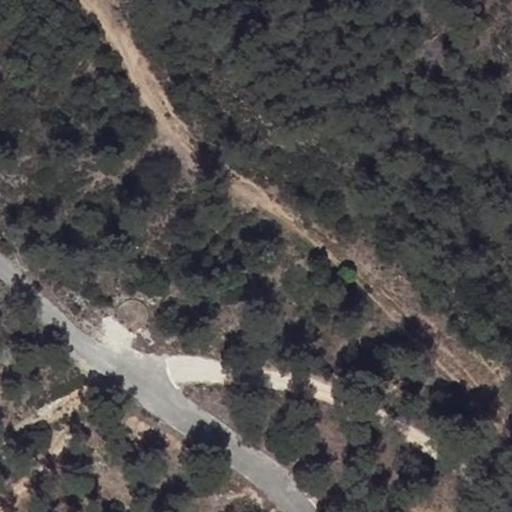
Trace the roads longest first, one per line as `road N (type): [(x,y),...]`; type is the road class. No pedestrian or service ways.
road 1 (track): [(511,507),(425,435),(355,402),(282,380),(121,370)]
road 2 (unclassified): [(0,267),(55,324),(226,446),(300,511)]
